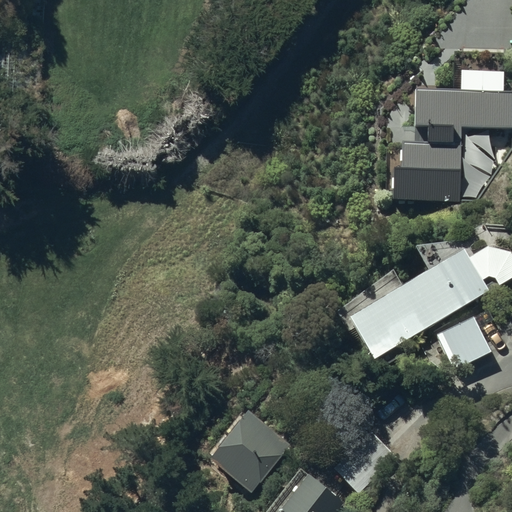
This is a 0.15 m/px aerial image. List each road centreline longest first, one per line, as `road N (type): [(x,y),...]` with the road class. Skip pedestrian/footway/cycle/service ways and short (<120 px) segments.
road 1 (track): [(337,0),(156,229)]
road 2 (track): [(369,511),(383,476),(448,401),(470,383),(501,374)]
